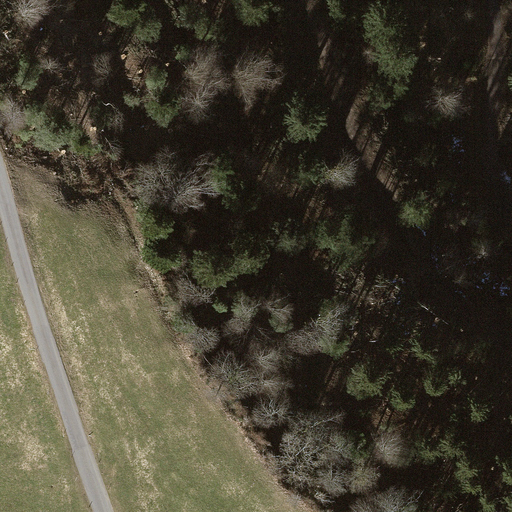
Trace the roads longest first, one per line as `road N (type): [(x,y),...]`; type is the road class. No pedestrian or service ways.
road 1 (track): [(306,0),(357,143),(387,200),(449,299),(511,343)]
road 2 (unclassified): [(101,511),(0,187)]
road 3 (track): [(489,0),(490,155),(511,205)]
